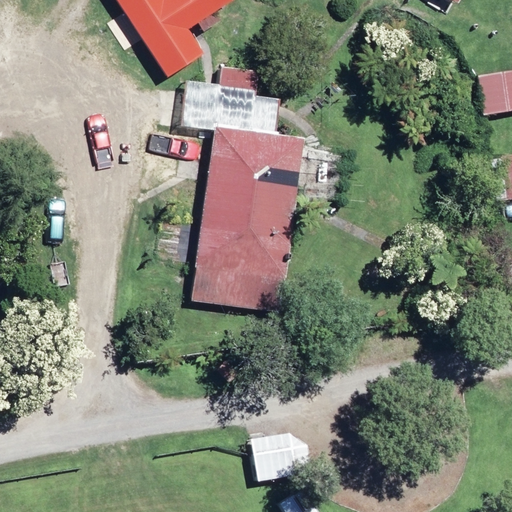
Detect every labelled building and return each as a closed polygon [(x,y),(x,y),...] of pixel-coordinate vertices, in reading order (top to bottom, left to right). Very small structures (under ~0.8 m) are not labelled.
[(112,0),(159,78),(201,53),(184,25),(222,2),(221,0),(112,0)] [(511,64),(477,70),(483,112),(511,107),(511,64)] [(294,136),(211,130),(198,297),(282,303),(294,136)] [(511,150),(498,153),(506,199),(511,198),(511,150)] [(297,424),(242,442),(255,482),(310,465),(297,424)] [(318,511),(308,496),(289,508),(291,511),(318,511)]
